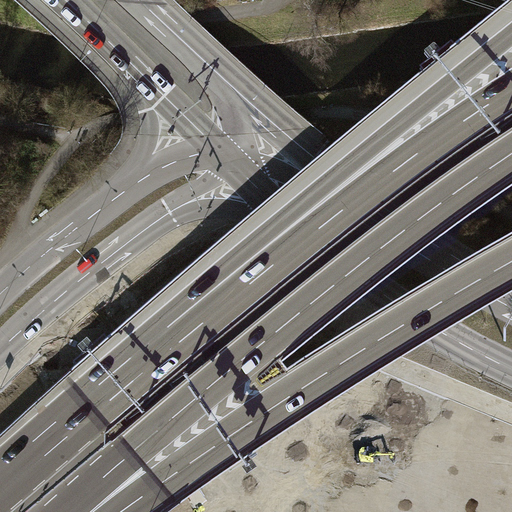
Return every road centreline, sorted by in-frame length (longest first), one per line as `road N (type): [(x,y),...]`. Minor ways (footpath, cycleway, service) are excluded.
road 1 (motorway): [(65,511),(358,266),(511,154)]
road 2 (track): [(0,119),(80,137),(120,119),(353,112),(398,124),(511,105)]
road 3 (motorway): [(121,511),(314,380),(511,262)]
road 4 (motorway): [(511,35),(313,195),(174,334)]
road 5 (motorway): [(511,90),(174,334)]
road 6 (tertiary): [(242,172),(390,298),(511,369)]
road 7 (tertiary): [(0,353),(141,233),(242,172)]
road 8 (tertiary): [(511,298),(343,187)]
road 9 (tertiary): [(124,192),(0,294)]
road 10 (tertiary): [(343,187),(225,80)]
road 11 (tertiary): [(130,62),(150,134),(124,192)]
road 12 (tertiary): [(130,62),(219,149)]
road 13 (motorway): [(91,404),(0,483)]
